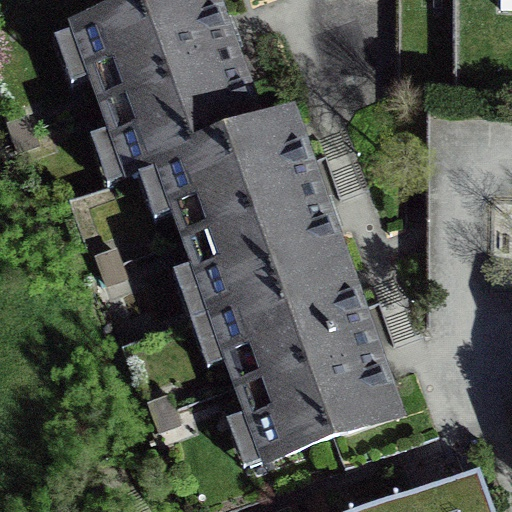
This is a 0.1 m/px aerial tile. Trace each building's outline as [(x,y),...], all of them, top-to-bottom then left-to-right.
[(161,168),(257,133),(228,60),(207,0),(171,0),(80,34),(133,178),(161,168)] [(511,0),(500,0),(501,11),(511,10),(511,0)] [(28,119),(9,126),(18,154),(37,148),(28,119)] [(288,121),(257,133),(161,168),(216,314),(342,267),(318,201),(288,121)] [(116,252),(96,259),(106,288),(126,281),(116,252)] [(368,335),(342,267),(216,314),(270,461),(397,414),(368,335)] [(169,398),(150,405),(160,434),(179,428),(169,398)] [(494,511),(478,470),(365,511),(494,511)]
